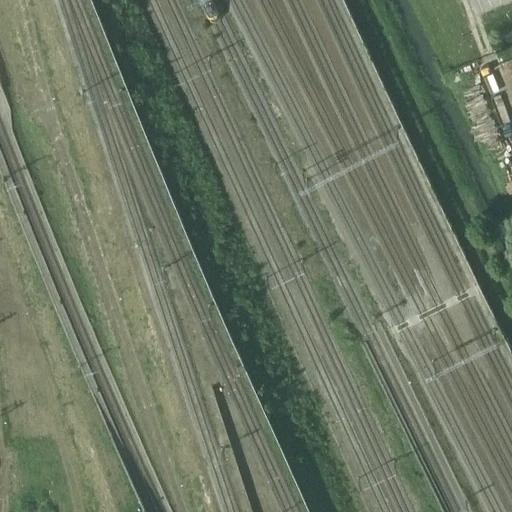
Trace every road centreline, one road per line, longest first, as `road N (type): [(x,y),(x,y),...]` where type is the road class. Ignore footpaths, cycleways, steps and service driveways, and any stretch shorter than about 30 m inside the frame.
road 1 (track): [(184,511),(66,163),(23,0)]
road 2 (track): [(361,0),(511,318)]
road 3 (track): [(0,250),(52,394),(80,511)]
